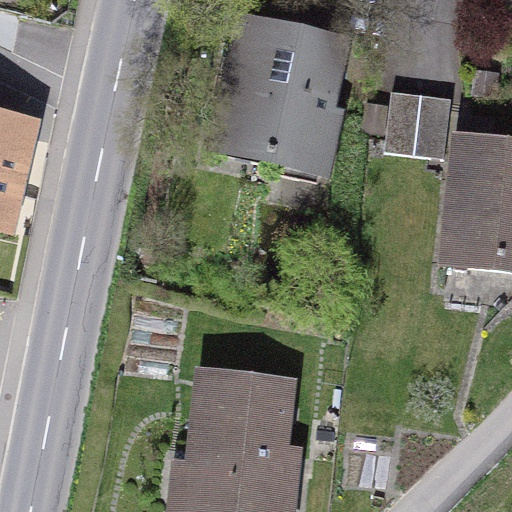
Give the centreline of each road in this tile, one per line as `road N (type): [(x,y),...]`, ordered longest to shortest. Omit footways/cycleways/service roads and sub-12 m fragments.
road 1 (secondary): [(29,511),(107,117)]
road 2 (secondary): [(107,117),(135,0)]
